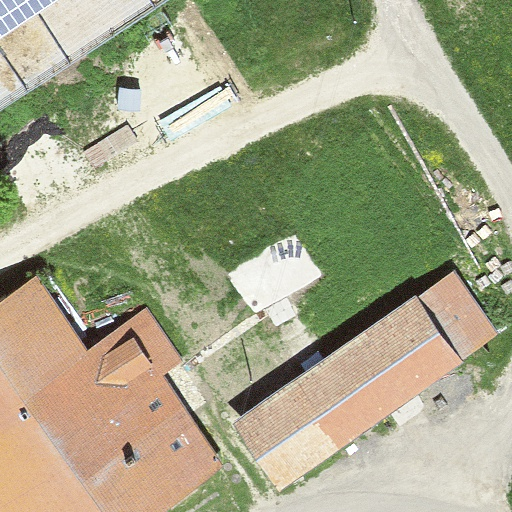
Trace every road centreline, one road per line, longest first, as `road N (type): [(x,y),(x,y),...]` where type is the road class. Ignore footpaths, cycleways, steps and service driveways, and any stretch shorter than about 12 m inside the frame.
road 1 (track): [(0,254),(92,200),(407,55)]
road 2 (track): [(386,0),(407,55),(511,209)]
road 3 (track): [(297,511),(322,502),(417,503),(446,511)]
road 4 (track): [(511,415),(501,434),(417,503)]
